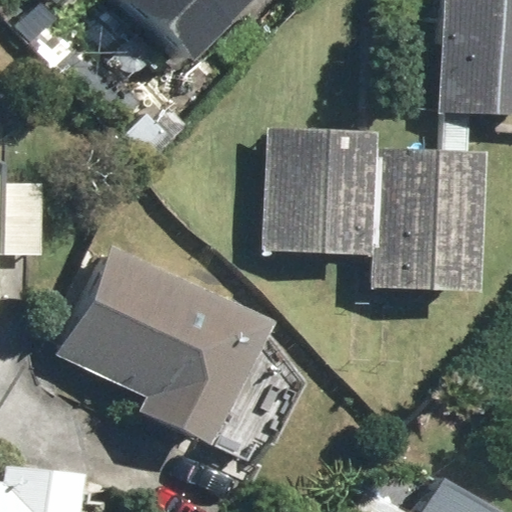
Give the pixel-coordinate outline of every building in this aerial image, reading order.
[(114,0),(179,60),(234,0),(114,0)] [(511,0),(441,0),(437,112),(511,114),(511,0)] [(184,135),(150,96),(111,130),(145,169),(184,135)] [(484,142),(375,141),(375,123),(264,122),(263,246),(370,284),(483,285),(484,142)] [(0,252),(35,255),(39,174),(0,171),(0,252)] [(300,366),(266,324),(271,311),(104,240),(57,351),(146,389),(137,412),(259,463),(300,366)] [(511,511),(392,438),(346,511),(511,511)] [(1,458),(0,471),(0,511),(77,511),(81,463),(1,458)]
